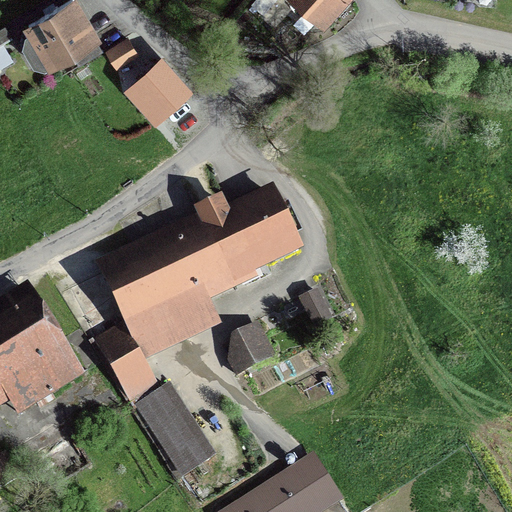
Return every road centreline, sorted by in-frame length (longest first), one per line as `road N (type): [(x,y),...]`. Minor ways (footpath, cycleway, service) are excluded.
road 1 (residential): [(248,78),(200,149),(93,226),(0,275)]
road 2 (residential): [(248,78),(190,63),(115,0)]
road 3 (residential): [(386,28),(275,75),(248,78)]
road 4 (residential): [(511,47),(386,28)]
